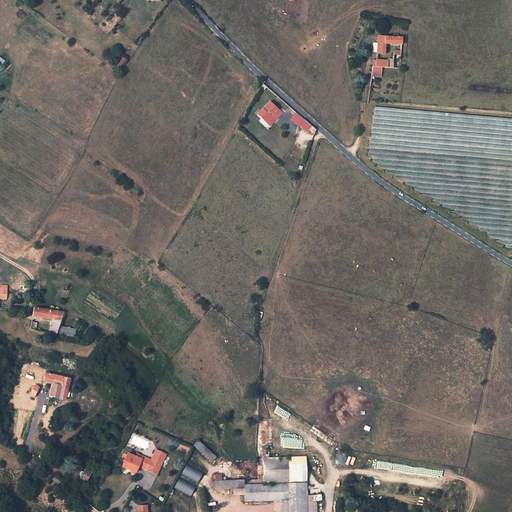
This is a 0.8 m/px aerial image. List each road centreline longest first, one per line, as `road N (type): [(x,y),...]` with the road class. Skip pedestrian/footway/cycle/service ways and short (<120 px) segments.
road 1 (unclassified): [(187,0),(353,159),(511,262)]
road 2 (track): [(467,511),(471,486),(460,477),(434,488),(343,473)]
